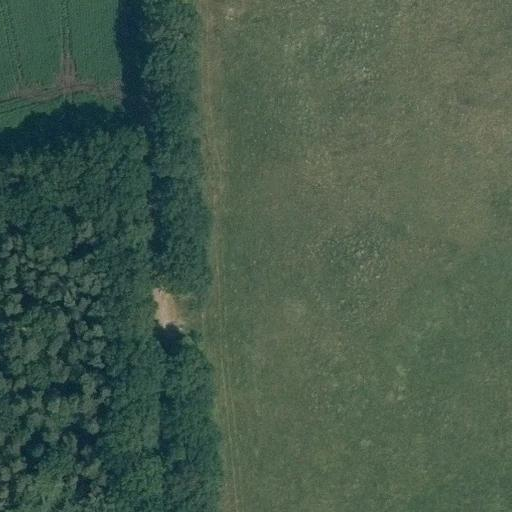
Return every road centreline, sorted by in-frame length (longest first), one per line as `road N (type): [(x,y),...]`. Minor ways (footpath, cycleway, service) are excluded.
road 1 (track): [(162,238),(169,511)]
road 2 (track): [(152,0),(162,238)]
